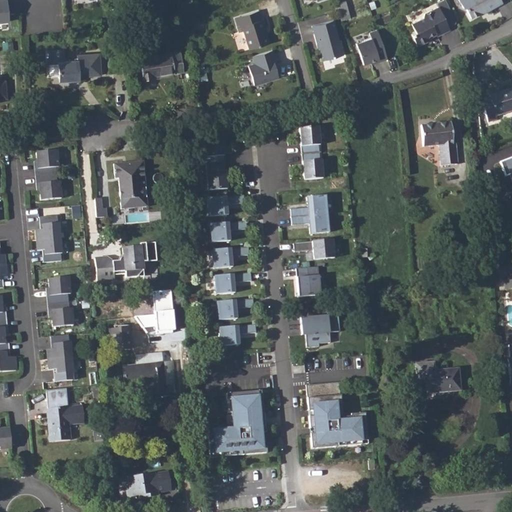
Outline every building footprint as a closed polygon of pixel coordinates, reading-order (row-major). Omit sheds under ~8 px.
[(459,0),(458,1),(463,9),(466,9),(471,20),(480,14),(486,11),(487,13),(503,4),(501,0),(500,0),(459,0)] [(0,25),(10,24),(7,1),(0,1),(0,25)] [(344,1),(335,4),(336,4),(340,21),(349,19),(344,1)] [(421,19),(410,25),(414,33),(410,35),(416,48),(429,42),(427,38),(434,34),(436,38),(449,31),(437,8),(423,15),(421,19)] [(259,14),(234,21),(238,35),(242,34),(247,53),(267,47),(265,39),(263,33),(265,32),(262,23),(261,23),(259,14)] [(332,20),(310,26),(316,45),(318,44),(323,60),(342,54),(332,20)] [(356,43),(364,65),(376,60),(379,63),(389,59),(378,29),(370,32),(372,38),(356,43)] [(138,53),(142,80),(152,79),(152,76),(173,73),(183,71),(180,51),(156,55),(155,50),(138,53)] [(78,57),(78,63),(65,64),(64,54),(49,55),(49,65),(58,65),(59,81),(64,86),(81,84),(80,80),(100,78),(99,56),(78,57)] [(272,56),(253,61),(255,69),(248,71),(253,91),(278,84),(273,68),(275,68),(272,56)] [(129,73),(128,57),(118,58),(119,74),(129,73)] [(490,97),(481,100),(488,123),(497,120),(496,116),(511,110),(511,88),(490,96),(490,97)] [(441,167),(457,164),(455,143),(453,144),(451,123),(421,126),(423,147),(439,146),(441,167)] [(300,126),(301,145),(320,144),(319,124),(300,126)] [(203,138),(204,157),(223,156),(222,136),(203,138)] [(320,144),(301,145),(303,161),(322,160),(320,144)] [(39,164),(36,165),(37,180),(41,180),(42,197),(63,195),(61,178),(58,178),(57,163),(60,163),(58,146),(38,148),(39,164)] [(223,156),(204,157),(206,173),(225,172),(223,156)] [(510,174),(511,181),(511,157),(502,162),(507,176),(510,174)] [(322,160),(303,161),(304,179),(323,178),(322,160)] [(144,162),(114,165),(115,179),(120,179),(123,209),(149,207),(144,162)] [(225,172),(206,173),(207,191),(226,190),(225,172)] [(207,198),(208,216),(227,215),(227,205),(244,204),(243,195),(207,198)] [(326,197),(308,199),(309,206),(290,208),(292,225),(309,224),(310,235),(329,233),(326,197)] [(102,209),(96,210),(97,219),(108,218),(108,209),(102,209)] [(37,225),(39,246),(45,245),(46,250),(43,250),(44,260),(63,258),(62,250),(64,250),(61,220),(59,220),(59,213),(40,215),(41,221),(43,221),(43,224),(37,225)] [(209,225),(210,243),(230,242),(229,232),(246,231),(245,222),(209,225)] [(331,240),(294,242),(295,251),(313,250),(313,260),(332,259),(331,240)] [(108,259),(95,260),(97,282),(114,281),(114,276),(126,275),(126,280),(139,279),(144,273),(143,264),(157,263),(155,244),(140,245),(140,248),(124,250),(125,258),(121,258),(119,262),(112,263),(108,259)] [(211,250),(213,268),(232,267),(232,257),(248,256),(248,247),(211,250)] [(315,267),(296,269),(297,279),(316,277),(315,267)] [(213,276),(215,294),(234,293),(233,283),(250,282),(250,273),(213,276)] [(51,293),(48,293),(49,310),(53,309),(54,326),(74,324),(73,308),(71,308),(69,291),(72,291),(71,275),(50,277),(51,293)] [(456,276),(437,281),(439,287),(458,283),(456,276)] [(316,277),(297,279),(299,297),(318,295),(316,277)] [(0,294),(0,333),(3,371),(14,370),(13,356),(7,357),(6,350),(9,350),(7,334),(5,334),(3,319),(6,319),(5,311),(2,311),(0,294)] [(217,301),(218,320),(237,318),(237,309),(254,307),(253,299),(217,301)] [(302,329),(308,329),(308,334),(306,334),(306,335),(307,348),(319,347),(319,344),(331,343),(330,333),(340,332),(339,313),(328,314),(328,316),(301,318),(302,329)] [(218,328),(219,346),(239,345),(238,335),(255,334),(254,325),(218,328)] [(130,349),(128,339),(128,329),(103,331),(105,351),(130,349)] [(54,346),(48,347),(50,368),(56,367),(57,372),(55,372),(56,381),(73,380),(73,373),(75,373),(72,341),(70,341),(69,334),(51,336),(52,342),(54,342),(54,346)] [(152,395),(166,393),(162,362),(123,367),(125,388),(150,385),(152,395)] [(425,382),(425,391),(443,389),(443,392),(459,390),(457,369),(436,371),(435,367),(433,367),(432,362),(414,364),(416,383),(425,382)] [(306,387),(311,449),(366,444),(364,415),(343,417),(340,383),(306,387)] [(48,409),(47,409),(50,442),(72,440),(70,424),(85,423),(83,405),(68,406),(67,388),(46,390),(48,409)] [(209,425),(212,457),(267,453),(262,391),(228,394),(230,424),(209,425)] [(0,449),(11,449),(9,429),(0,429),(0,449)] [(155,473),(129,477),(130,486),(126,486),(128,497),(146,494),(147,498),(159,496),(158,493),(172,491),(169,471),(155,473)]
